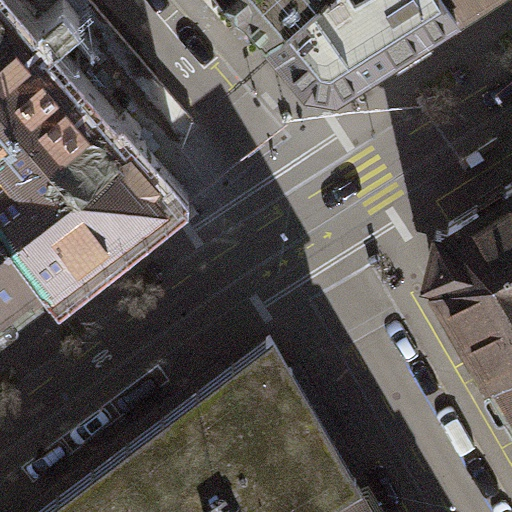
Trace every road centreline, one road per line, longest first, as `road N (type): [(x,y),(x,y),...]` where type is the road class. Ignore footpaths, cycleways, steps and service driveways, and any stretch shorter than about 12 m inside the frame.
road 1 (secondary): [(297,215),(0,431)]
road 2 (residential): [(470,511),(297,215)]
road 3 (residential): [(297,215),(114,0)]
road 4 (secondary): [(511,81),(297,215)]
